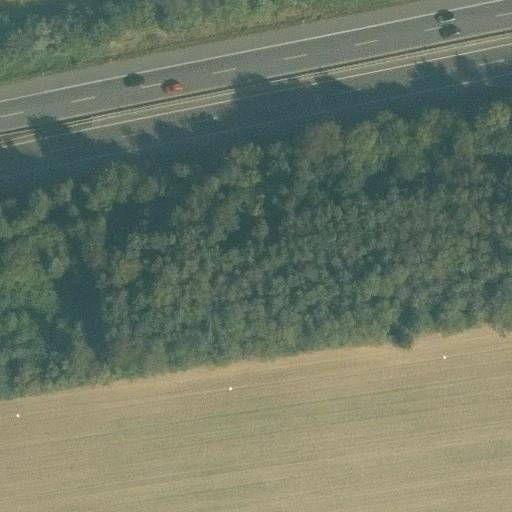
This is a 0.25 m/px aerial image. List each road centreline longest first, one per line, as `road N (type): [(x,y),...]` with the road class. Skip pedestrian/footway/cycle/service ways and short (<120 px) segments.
road 1 (motorway): [(0,160),(511,60)]
road 2 (motorway): [(511,11),(0,110)]
